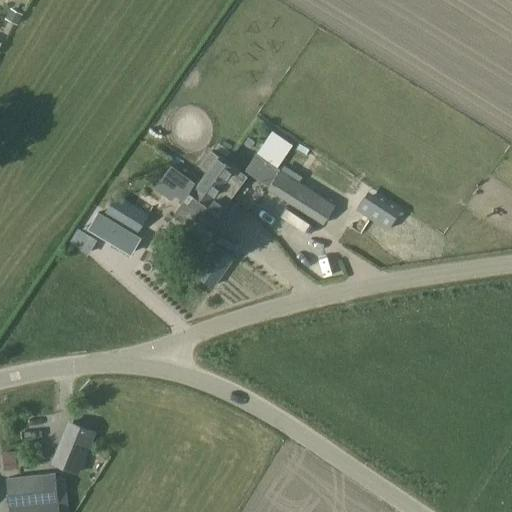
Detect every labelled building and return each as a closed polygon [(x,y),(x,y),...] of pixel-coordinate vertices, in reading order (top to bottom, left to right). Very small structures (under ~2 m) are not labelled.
[(199,181),(228,200),(245,176),(210,151),(196,171),(202,176),(199,181)] [(335,204),(281,172),(279,170),(267,190),(323,225),(335,204)] [(228,200),(199,181),(197,184),(195,183),(179,205),(180,205),(174,213),(189,224),(195,216),(209,226),(228,200)] [(365,191),(358,201),(389,222),(396,211),(365,191)] [(148,215),(115,195),(104,213),(137,233),(148,215)] [(138,241),(139,238),(98,213),(88,229),(106,239),(130,254),(132,251),(133,252),(139,241),(138,241)] [(233,260),(215,246),(195,273),(214,286),(233,260)] [(69,422),(52,462),(76,473),(93,432),(69,422)] [(58,511),(54,477),(54,474),(5,479),(8,511),(58,511)]
